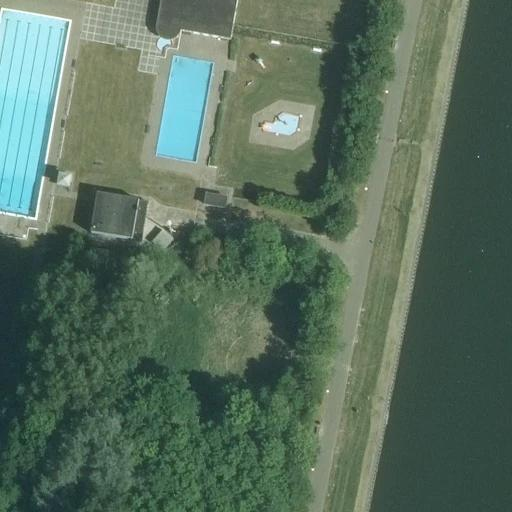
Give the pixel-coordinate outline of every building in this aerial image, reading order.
[(173,0),(168,31),(230,42),(237,0),(173,0)] [(65,170),(61,184),(75,187),(78,173),(65,170)] [(98,196),(91,235),(142,244),(148,205),(98,196)] [(205,207),(225,210),(227,200),(207,197),(205,207)] [(168,229),(156,238),(163,248),(176,239),(168,229)] [(45,254),(41,276),(64,280),(68,258),(45,254)]
